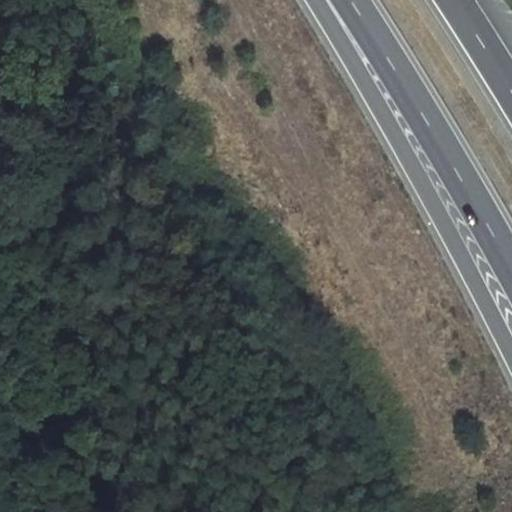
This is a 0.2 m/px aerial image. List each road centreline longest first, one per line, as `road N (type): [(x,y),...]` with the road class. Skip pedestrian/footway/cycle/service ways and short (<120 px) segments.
road 1 (motorway): [(318,0),(511,366)]
road 2 (motorway): [(349,0),(511,265)]
